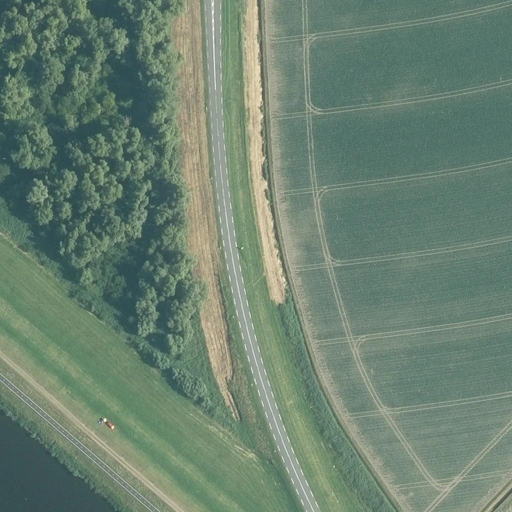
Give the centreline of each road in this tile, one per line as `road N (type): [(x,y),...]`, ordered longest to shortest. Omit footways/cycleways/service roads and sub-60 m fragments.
road 1 (secondary): [(311,511),(272,414),(232,257),(212,0)]
road 2 (track): [(0,355),(179,511)]
